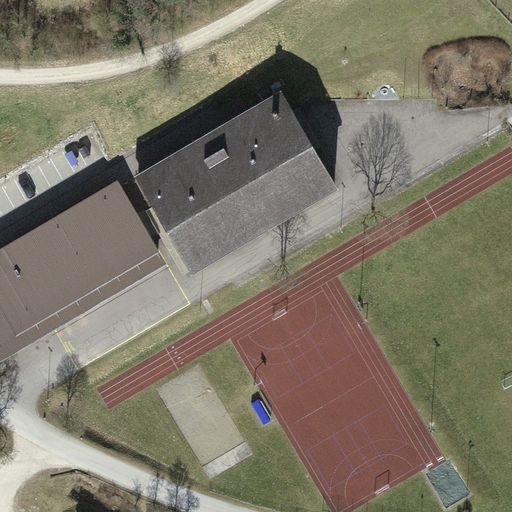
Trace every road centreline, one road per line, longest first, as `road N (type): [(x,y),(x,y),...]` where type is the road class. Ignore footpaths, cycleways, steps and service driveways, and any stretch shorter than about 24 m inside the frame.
road 1 (residential): [(0,77),(133,63),(185,46),(270,0)]
road 2 (residential): [(0,409),(221,511)]
